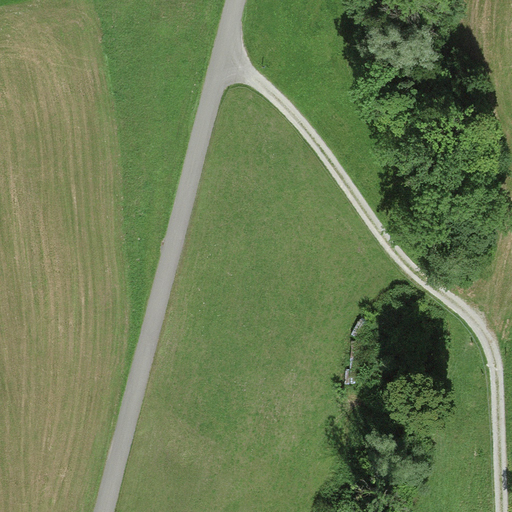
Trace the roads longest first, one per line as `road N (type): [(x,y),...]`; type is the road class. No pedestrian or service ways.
road 1 (track): [(224,52),(323,149),(392,251),(485,334),(502,399),(504,511)]
road 2 (unclassified): [(108,511),(238,0)]
